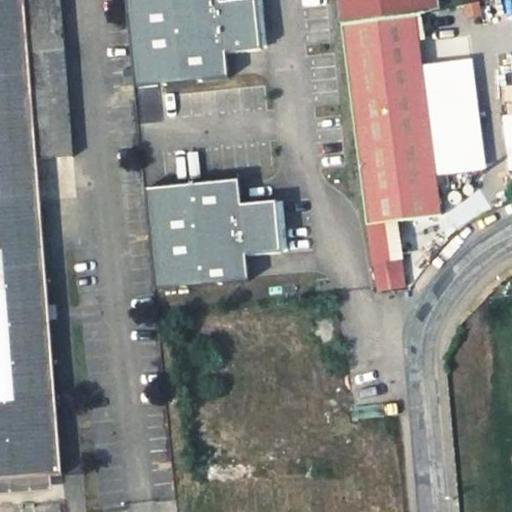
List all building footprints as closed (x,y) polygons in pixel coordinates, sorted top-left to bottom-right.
[(62,0),(0,0),(0,472),(48,470),(49,474),(58,473),(37,157),(73,155),(62,0)] [(224,0),(127,0),(138,90),(233,80),(230,55),(265,51),(259,0),(257,0),(225,3),(224,0)] [(339,0),(343,24),(416,10),(441,5),(439,0),(339,0)] [(358,148),(368,221),(442,211),(416,10),(343,24),(358,148)] [(509,170),(511,169),(511,114),(503,115),(509,170)] [(239,179),(143,189),(154,290),(249,281),(246,256),(282,252),(276,201),(241,204),(239,179)]
